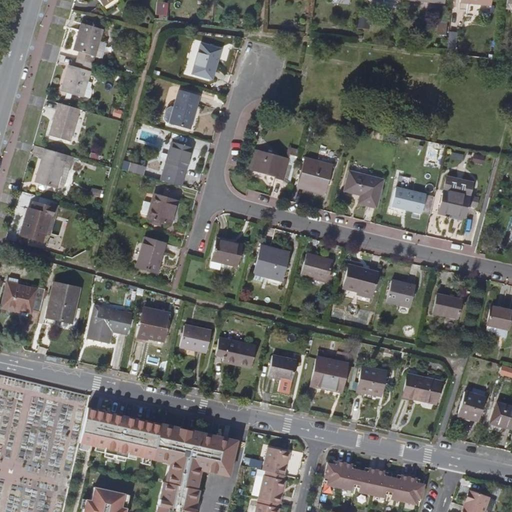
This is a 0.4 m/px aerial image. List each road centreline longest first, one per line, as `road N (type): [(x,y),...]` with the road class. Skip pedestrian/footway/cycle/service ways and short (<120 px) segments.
road 1 (tertiary): [(316,434),(0,363)]
road 2 (residential): [(208,198),(511,274)]
road 3 (tertiary): [(452,463),(316,434)]
road 4 (residential): [(257,72),(237,97),(208,198)]
